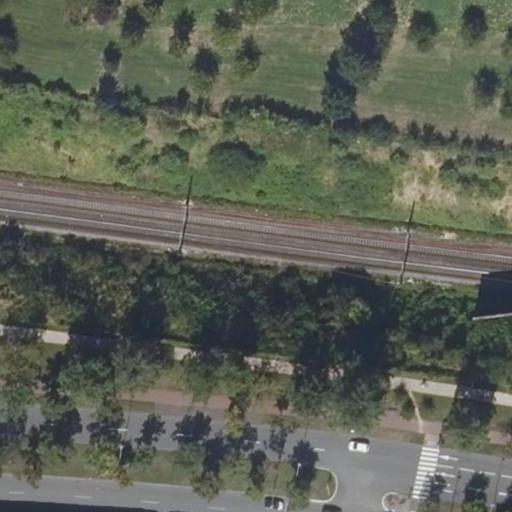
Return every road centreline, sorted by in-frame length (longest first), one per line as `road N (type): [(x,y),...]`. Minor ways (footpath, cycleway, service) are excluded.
road 1 (secondary): [(357,460),(0,426)]
road 2 (secondary): [(0,495),(216,511)]
road 3 (secondary): [(511,484),(357,460)]
